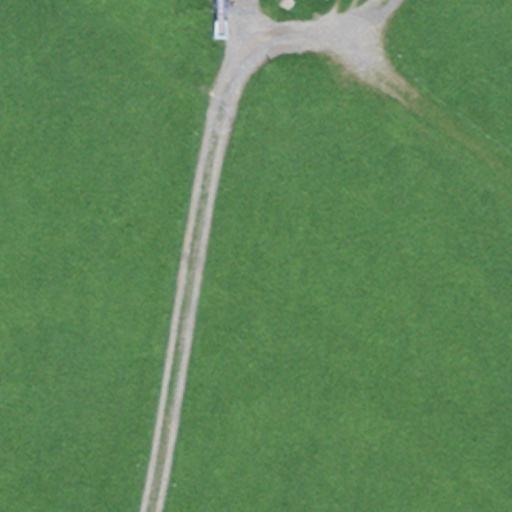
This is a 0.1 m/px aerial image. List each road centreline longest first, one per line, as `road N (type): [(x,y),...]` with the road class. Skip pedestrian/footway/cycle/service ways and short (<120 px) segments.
road 1 (track): [(149,511),(245,44),(341,26)]
road 2 (track): [(341,26),(452,125),(511,162)]
